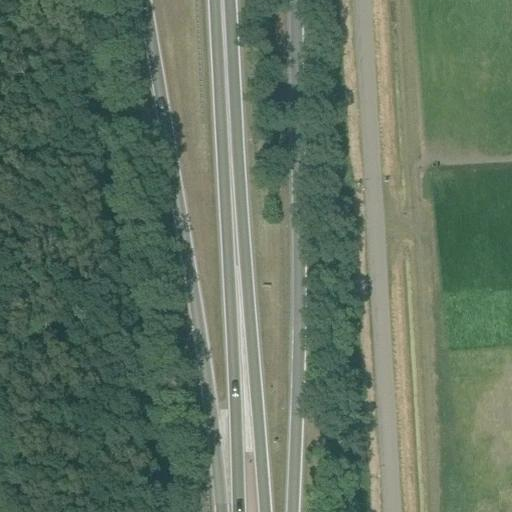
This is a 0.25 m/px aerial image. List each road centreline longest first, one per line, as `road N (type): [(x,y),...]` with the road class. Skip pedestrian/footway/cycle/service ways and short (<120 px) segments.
road 1 (trunk): [(141,0),(222,511)]
road 2 (unclassified): [(392,511),(363,0)]
road 3 (trunk): [(292,511),(299,347),(294,0)]
road 4 (trunk): [(264,511),(233,220)]
road 5 (trunk): [(233,220),(238,511)]
road 6 (trunk): [(233,220),(221,0)]
